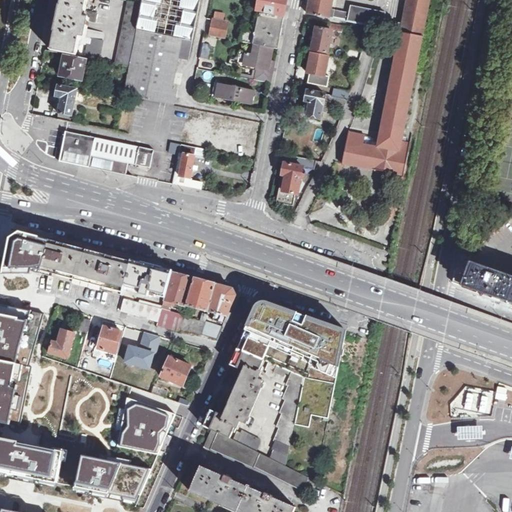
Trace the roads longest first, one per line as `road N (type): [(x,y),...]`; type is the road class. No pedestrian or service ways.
road 1 (secondary): [(511,342),(180,231)]
road 2 (residential): [(438,289),(499,0)]
road 3 (residential): [(252,285),(356,317),(372,268),(254,218)]
road 4 (unclassified): [(252,285),(154,511)]
road 5 (unknown): [(324,508),(373,316)]
road 6 (residential): [(274,120),(192,104),(183,89),(205,0)]
road 7 (residential): [(397,511),(427,353)]
road 8 (residential): [(254,218),(146,192),(115,201)]
road 9 (residential): [(129,222),(155,252),(252,285)]
road 10 (secondary): [(0,201),(129,222)]
road 11 (residential): [(274,120),(299,0)]
road 12 (secondary): [(115,201),(0,159)]
